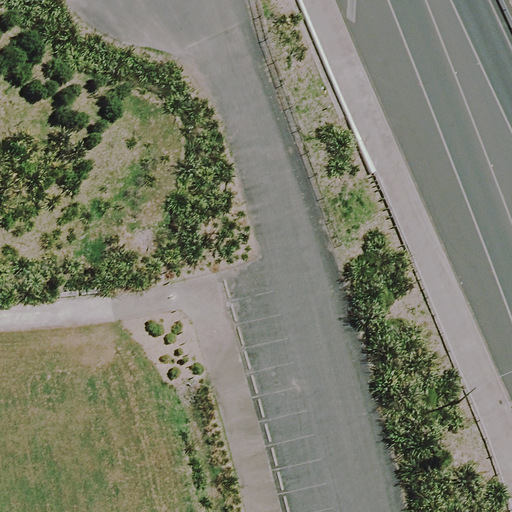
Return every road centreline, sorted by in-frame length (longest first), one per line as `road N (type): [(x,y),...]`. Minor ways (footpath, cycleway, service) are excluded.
road 1 (residential): [(377,511),(265,121),(250,80),(195,0)]
road 2 (trunk): [(511,286),(405,0)]
